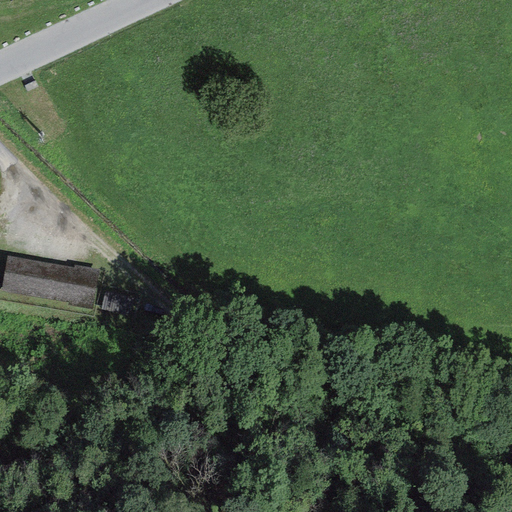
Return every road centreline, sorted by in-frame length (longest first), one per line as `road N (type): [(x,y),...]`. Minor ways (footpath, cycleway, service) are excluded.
road 1 (track): [(511,397),(198,325),(0,152)]
road 2 (residential): [(0,65),(143,0)]
